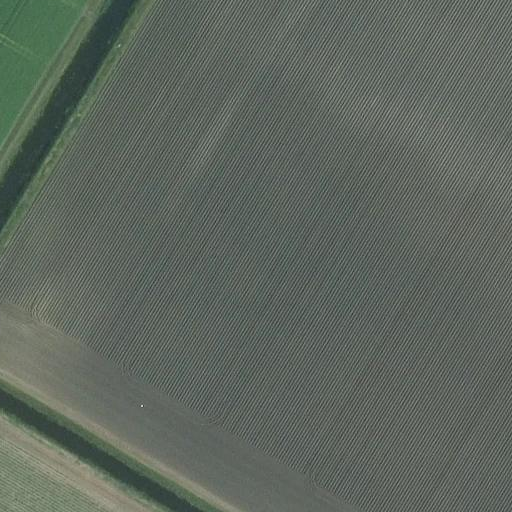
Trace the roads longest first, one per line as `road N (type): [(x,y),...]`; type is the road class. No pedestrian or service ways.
road 1 (track): [(247,511),(0,364)]
road 2 (track): [(155,511),(0,418)]
